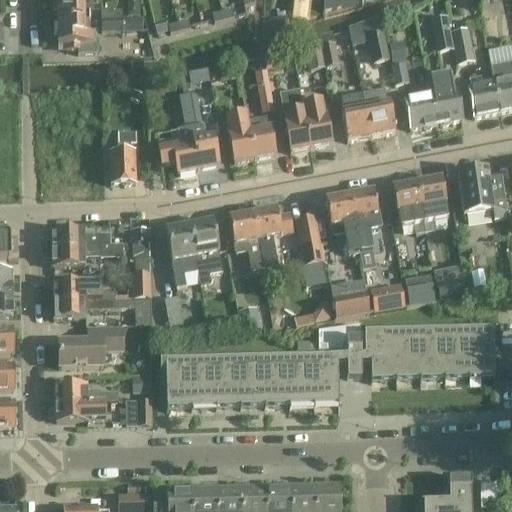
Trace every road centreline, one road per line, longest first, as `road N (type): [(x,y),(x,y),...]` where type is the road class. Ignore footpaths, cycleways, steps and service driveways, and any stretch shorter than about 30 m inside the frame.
road 1 (residential): [(30,214),(180,206),(511,144)]
road 2 (residential): [(38,462),(377,448)]
road 3 (residential): [(38,462),(30,214)]
road 4 (residential): [(377,448),(511,442)]
